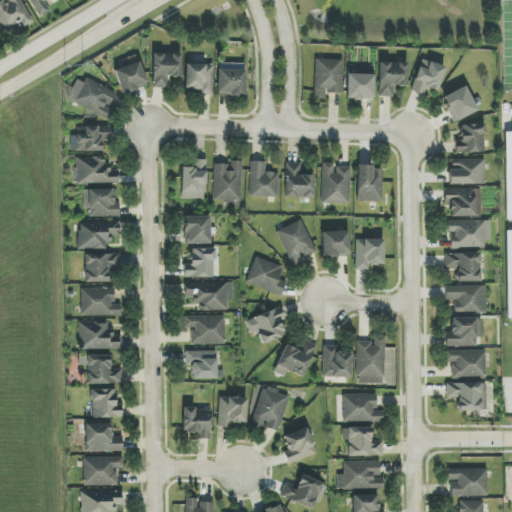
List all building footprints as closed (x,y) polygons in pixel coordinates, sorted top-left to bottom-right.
[(33,22),(20,0),(1,0),(0,1),(0,23),(4,30),(20,21),(24,27),(33,22)] [(28,0),(40,18),(50,11),(44,2),(48,0),(28,0)] [(152,88),(167,89),(167,77),(180,78),(181,54),(153,53),(152,88)] [(342,60),(314,59),(313,99),(325,99),(325,93),(341,94),(342,60)] [(424,95),(426,88),(437,92),(445,67),(421,59),(411,91),(424,95)] [(407,63),(379,62),(378,97),(393,97),(393,86),(407,86),(407,63)] [(147,87),(141,63),(115,69),(121,93),(147,87)] [(213,65),(185,64),(185,90),(198,90),(198,96),(212,96),(213,65)] [(373,100),(374,69),(347,68),(346,100),(373,100)] [(244,95),(245,71),(217,71),(217,95),(244,95)] [(115,92),(85,78),(73,103),(108,120),(113,110),(108,108),(115,92)] [(441,98),(453,123),(477,111),(465,86),(441,98)] [(454,141),(455,154),(485,153),(484,124),(460,125),(460,141),(454,141)] [(76,152),(103,151),(103,140),(111,140),(111,127),(76,127),(76,152)] [(74,157),(75,185),(118,184),(118,171),(108,171),(108,157),(74,157)] [(484,159),(451,160),(451,169),(447,169),(447,185),(485,184),(484,159)] [(212,200),(225,201),(225,206),(240,207),(242,162),(229,161),(229,164),(214,163),(212,200)] [(249,197),(278,197),(278,173),(265,173),(265,162),(250,161),(249,197)] [(285,198),(314,198),(314,175),(300,175),(300,163),(285,163),(285,198)] [(350,168),(334,167),(334,164),(322,163),(321,204),(350,204),(350,168)] [(356,202),(381,202),(382,170),(373,169),(373,165),(357,165),(356,202)] [(181,199),(205,199),(206,170),(181,169),(181,199)] [(83,190),(83,210),(88,209),(89,217),(119,217),(119,203),(113,203),(113,189),(83,190)] [(443,189),(443,205),(449,205),(450,217),(481,217),(481,189),(443,189)] [(185,217),(184,244),(209,244),(210,217),(185,217)] [(484,249),(484,241),(490,240),(489,220),(444,222),(444,233),(450,233),(450,249),(484,249)] [(315,254),(303,221),(277,230),(290,268),(303,264),(302,258),(315,254)] [(108,250),(108,236),(119,236),(119,222),(78,222),(78,249),(108,250)] [(322,257),(349,256),(349,231),(321,232),(322,257)] [(369,271),(369,265),(383,265),(383,240),(355,239),(355,270),(369,271)] [(184,264),(184,278),(214,278),(213,248),(190,249),(190,264),(184,264)] [(445,254),(445,269),(456,269),(456,282),(480,282),(479,253),(445,254)] [(108,282),(107,267),(120,267),(119,254),(84,255),(85,283),(108,282)] [(245,282),(280,297),(286,283),(278,280),(283,268),(256,257),(245,282)] [(184,282),(183,300),(198,300),(198,311),(227,311),(227,300),(232,300),(233,283),(184,282)] [(445,286),(445,301),(454,301),(454,315),(486,314),(486,285),(445,286)] [(114,288),(80,289),(81,317),(120,316),(120,305),(114,305),(114,288)] [(249,335),(257,332),(261,344),(285,337),(280,321),(284,319),(281,308),(244,320),(249,335)] [(224,316),(185,317),(185,328),(191,328),(191,345),(225,344),(224,316)] [(444,347),(476,347),(476,338),(481,338),(482,318),(451,318),(451,333),(445,333),(444,347)] [(120,349),(120,336),(113,336),(113,329),(107,329),(106,321),(77,322),(78,350),(120,349)] [(357,342),(356,384),(383,384),(384,337),(372,336),(372,342),(357,342)] [(286,344),(273,372),(284,377),(287,371),(302,378),(316,347),(304,341),(300,350),(286,344)] [(322,377),(351,378),(351,353),(337,352),(337,347),(323,346),(322,377)] [(451,379),(485,379),(485,350),(444,351),(445,363),(451,363),(451,379)] [(216,379),(216,351),(185,351),(185,366),(191,366),(191,379),(216,379)] [(121,369),(110,369),(110,356),(79,356),(79,366),(86,365),(87,384),(121,384),(121,369)] [(446,384),(446,398),(457,398),(457,412),(486,411),(485,383),(446,384)] [(278,432),(289,397),(262,389),(250,427),(262,431),(263,428),(278,432)] [(122,418),(121,404),(116,404),(116,390),(91,390),(92,418),(122,418)] [(342,423),(382,423),(382,411),(376,411),(375,394),(342,395),(342,423)] [(246,398),(218,397),(218,428),(231,428),(231,423),(246,424),(246,398)] [(197,433),(197,439),(210,440),(211,410),(183,409),(182,433),(197,433)] [(85,424),(85,452),(122,451),(122,437),(111,438),(111,424),(85,424)] [(287,465),(316,454),(306,428),(282,437),(287,450),(283,452),(287,465)] [(347,456),(382,457),(382,442),(370,442),(371,428),(342,428),(341,440),(347,440),(347,456)] [(83,486),(117,486),(116,469),(121,469),(121,457),(83,458),(83,486)] [(380,461),(343,462),(343,475),(336,475),(337,490),(384,490),(383,477),(380,477),(380,461)] [(451,496),(487,496),(486,469),(447,469),(447,480),(451,480),(451,496)] [(285,483),(279,498),(312,509),(314,502),(320,504),(326,485),(300,476),(296,487),(285,483)] [(80,492),(80,511),(108,511),(109,509),(122,509),(122,491),(80,492)] [(382,511),(383,508),(377,508),(377,495),(352,496),(352,511),(382,511)] [(213,511),(213,503),(196,502),(197,499),(186,499),(185,511),(213,511)] [(482,511),(482,501),(458,501),(458,511),(482,511)]
